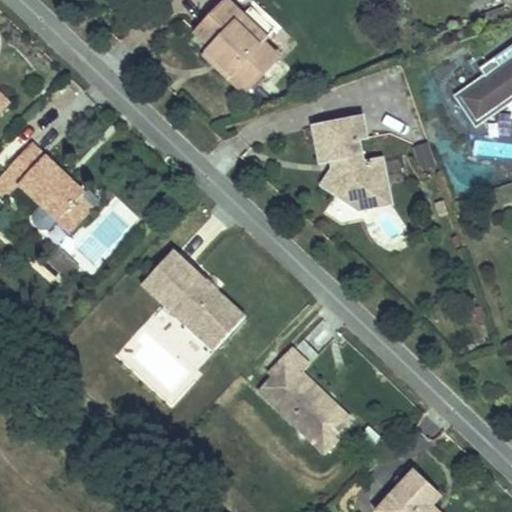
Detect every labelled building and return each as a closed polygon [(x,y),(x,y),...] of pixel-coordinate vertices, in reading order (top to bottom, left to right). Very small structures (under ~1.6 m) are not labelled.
[(239,25),(251,12),(236,0),(230,0),(204,28),(220,44),(217,49),(239,71),(234,75),(252,93),(286,57),(269,42),(264,47),(239,25)] [(275,35),(251,12),(239,25),(264,47),(269,42),(275,35)] [(477,128),(511,105),(511,54),(454,92),(477,128)] [(3,92),(0,95),(0,119),(15,103),(3,92)] [(384,126),(333,135),(341,172),(356,169),(340,190),(374,216),(392,194),(408,191),(404,169),(374,174),(373,166),(382,164),(379,147),(387,144),(384,126)] [(511,143),(481,141),(480,155),(511,156),(511,143)] [(19,181),(74,232),(97,208),(103,202),(46,151),(19,181)] [(97,208),(74,232),(86,243),(109,219),(97,208)] [(172,306),(224,356),(256,321),(181,248),(149,283),(172,306)] [(73,258),(57,275),(68,286),(84,270),(73,258)] [(266,398),(319,446),(330,434),(341,443),(360,424),(310,378),(317,371),(296,351),(273,375),(281,382),(266,398)] [(330,434),(319,446),(334,460),(345,447),(341,443),(330,434)] [(421,473),(383,511),(441,511),(450,501),(421,473)]
